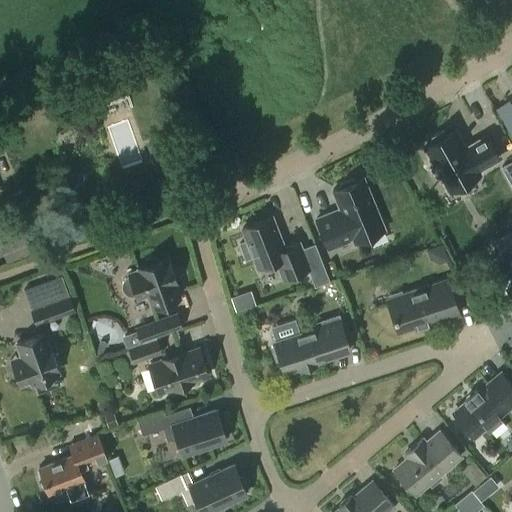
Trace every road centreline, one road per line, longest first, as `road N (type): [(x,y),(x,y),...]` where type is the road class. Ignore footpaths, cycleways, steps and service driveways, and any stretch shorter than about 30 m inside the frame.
road 1 (residential): [(247,409),(193,227),(195,208),(384,119),(511,45)]
road 2 (residential): [(247,409),(469,338),(478,353),(290,511)]
